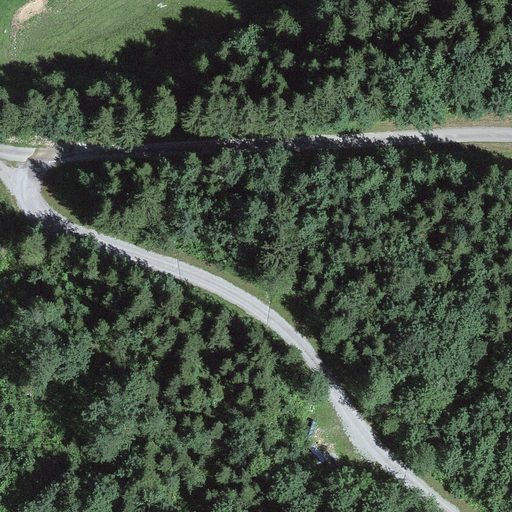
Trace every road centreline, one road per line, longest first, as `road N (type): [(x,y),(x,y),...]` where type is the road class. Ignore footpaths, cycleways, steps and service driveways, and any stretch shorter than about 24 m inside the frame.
road 1 (track): [(8,152),(46,217),(261,308),(317,364),(376,449),(445,511)]
road 2 (track): [(0,150),(37,155),(511,134)]
